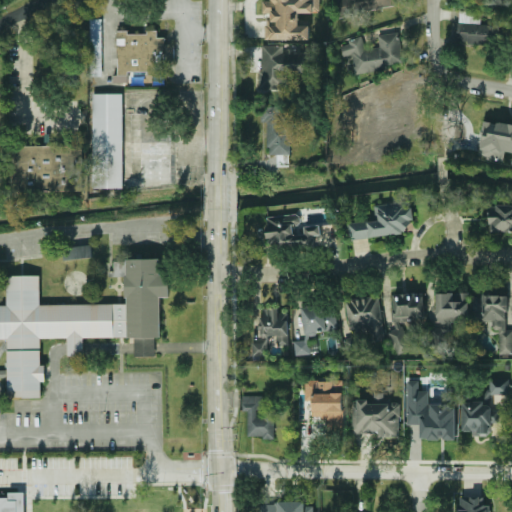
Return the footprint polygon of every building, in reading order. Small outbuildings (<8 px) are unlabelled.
[(310,39),(310,24),(299,25),(299,13),(320,13),(320,0),(263,0),(263,13),(266,13),(267,40),(310,39)] [(338,0),(341,16),(395,6),(393,0),(338,0)] [(498,25),(481,24),(481,11),(459,10),(457,43),(497,45),(498,25)] [(101,18),(88,19),(90,76),(102,76),(101,18)] [(165,37),(158,37),(158,30),(146,30),(145,32),(117,32),(116,82),(128,82),(128,73),(164,73),(165,37)] [(355,73),(402,66),(397,32),(378,35),(379,47),(364,49),(363,39),(341,42),(343,56),(352,54),(355,73)] [(259,89),(286,90),(286,73),(309,74),(309,53),(284,53),(284,45),(260,45),(259,89)] [(122,93),(92,93),(93,188),(124,188),(122,93)] [(293,155),(294,121),(280,121),(280,107),(262,106),(261,122),(268,122),(267,154),(293,155)] [(511,150),(511,123),(483,120),(478,156),(504,160),(505,150),(511,150)] [(82,190),(83,145),(12,145),(11,190),(82,190)] [(374,205),(376,220),(348,223),(350,238),(415,231),(411,200),(374,205)] [(511,205),(489,206),(490,232),(511,231),(511,205)] [(266,216),(268,249),(321,246),(320,225),(305,226),(306,234),(296,235),(295,225),(301,225),(300,214),(266,216)] [(63,248),(92,244),(93,257),(64,260),(63,248)] [(135,336),(130,336),(129,297),(126,298),(126,274),(129,274),(129,260),(160,259),(160,274),(170,274),(170,297),(160,297),(161,335),(156,336),(156,348),(156,355),(136,355),(136,348),(135,336)] [(41,338),(42,396),(9,396),(8,339),(0,339),(0,306),(8,306),(8,275),(40,275),(41,305),(122,305),(122,337),(84,338),(84,348),(84,354),(68,355),(68,349),(68,338),(41,338)] [(393,293),(394,320),(425,319),(424,292),(393,293)] [(482,321),(492,321),(491,329),(499,329),(499,353),(511,353),(511,328),(507,328),(508,295),(483,295),(482,321)] [(345,300),(349,330),(369,328),(371,341),(385,340),(379,296),(345,300)] [(337,331),(335,303),(302,306),(304,340),(294,341),(295,355),(310,354),(309,333),(337,331)] [(288,312),(279,313),(279,308),(260,308),(261,337),(277,337),(277,342),(289,342),(288,312)] [(410,350),(405,326),(389,330),(395,354),(410,350)] [(266,342),(252,342),(252,356),(266,356),(266,342)] [(509,394),(509,379),(490,378),(490,392),(464,391),(463,431),(471,431),(471,434),(489,435),(489,423),(499,423),(499,409),(490,409),(490,394),(509,394)] [(312,416),(326,416),(326,429),(343,429),(343,380),(305,380),(305,400),(312,400),(312,416)] [(407,381),(407,424),(420,424),(420,439),(456,439),(456,403),(429,403),(429,390),(419,391),(419,380),(407,381)] [(399,435),(400,401),(384,400),(384,393),(374,392),(374,400),(353,400),(352,434),(399,435)] [(248,411),(247,437),(274,437),(274,414),(261,413),(261,395),(242,395),(242,411),(248,411)] [(0,493),(0,511),(26,511),(26,493),(0,493)] [(484,496),(457,496),(457,511),(492,511),(492,504),(484,504),(484,496)] [(314,511),(314,503),(261,502),(261,511),(314,511)]
